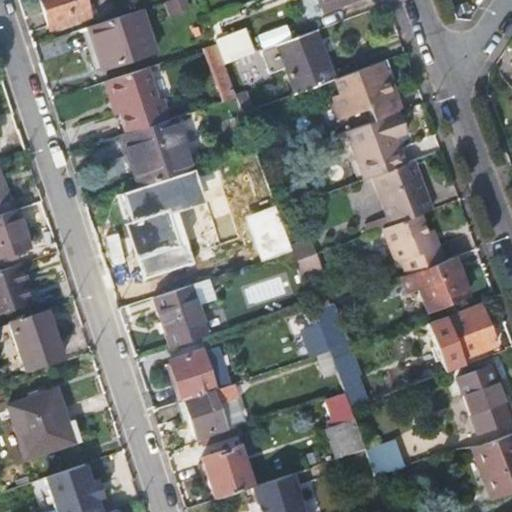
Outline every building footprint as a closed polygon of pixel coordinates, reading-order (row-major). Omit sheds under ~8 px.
[(82,0),(37,0),(47,29),(88,16),(82,0)] [(199,0),(206,17),(225,10),(224,8),(244,0),(199,0)] [(316,0),(322,15),(363,0),(316,0)] [(94,24),(108,66),(160,48),(146,6),(94,24)] [(242,31),(215,41),(215,43),(220,56),(223,65),(251,55),(242,31)] [(277,45),(296,93),(333,80),(314,31),(277,45)] [(196,65),(207,93),(230,84),(223,65),(220,56),(196,65)] [(397,112),(401,111),(394,94),(392,94),(381,62),(335,79),(341,94),(332,97),(341,119),(368,109),(373,121),(397,112)] [(113,102),(123,133),(167,119),(159,97),(154,98),(144,67),(102,82),(109,104),(113,102)] [(344,131),(362,181),(370,178),(403,166),(392,138),(404,133),(397,112),(373,121),(344,131)] [(123,133),(135,166),(130,168),(137,187),(193,169),(175,116),(167,119),(123,133)] [(370,178),(388,226),(418,215),(430,211),(412,162),(403,166),(370,178)] [(0,214),(14,210),(12,202),(14,200),(2,164),(0,164),(0,214)] [(0,256),(28,248),(15,210),(14,210),(0,214),(0,256)] [(383,228),(397,265),(402,263),(407,276),(444,263),(437,247),(430,250),(418,215),(388,226),(383,228)] [(178,220),(134,218),(133,238),(156,240),(155,263),(176,264),(178,220)] [(258,226),(269,258),(292,250),(280,219),(258,226)] [(296,260),(301,275),(342,260),(337,245),(296,260)] [(402,278),(406,291),(418,287),(427,310),(467,295),(453,259),(444,263),(407,276),(402,278)] [(0,270),(0,312),(28,303),(23,286),(27,285),(19,264),(0,270)] [(153,296),(169,347),(207,335),(191,284),(153,296)] [(314,311),(323,335),(342,328),(332,304),(314,311)] [(445,316),(427,323),(442,366),(444,372),(463,365),(461,358),(496,345),(482,306),(446,319),(445,316)] [(9,322),(24,370),(62,357),(47,310),(9,322)] [(321,345),(305,351),(308,357),(329,350),(323,335),(314,311),(314,310),(309,312),(321,345)] [(168,360),(181,399),(232,382),(237,381),(233,366),(223,370),(225,375),(210,380),(200,349),(168,360)] [(350,406),(369,399),(350,351),(332,358),(345,394),(350,406)] [(489,366),(456,378),(476,433),(509,421),(489,366)] [(181,399),(193,436),(225,426),(215,396),(234,391),(232,382),(181,399)] [(55,389),(6,405),(23,459),(63,446),(57,427),(66,423),(55,389)] [(326,400),(333,420),(352,413),(350,406),(345,394),(326,400)] [(333,433),(341,457),(343,456),(364,450),(352,419),(344,422),(346,429),(333,433)] [(472,445),(491,499),(511,491),(511,432),(483,443),(477,445),(472,445)] [(367,446),(374,472),(383,470),(379,453),(395,449),(393,440),(367,446)] [(201,456),(214,498),(219,497),(252,486),(239,445),(201,456)] [(83,463),(43,477),(54,511),(98,511),(94,498),(83,463)] [(302,511),(291,473),(252,486),(259,511),(302,511)] [(96,479),(89,481),(94,498),(101,496),(96,479)] [(16,485),(19,495),(30,491),(27,482),(16,485)]
